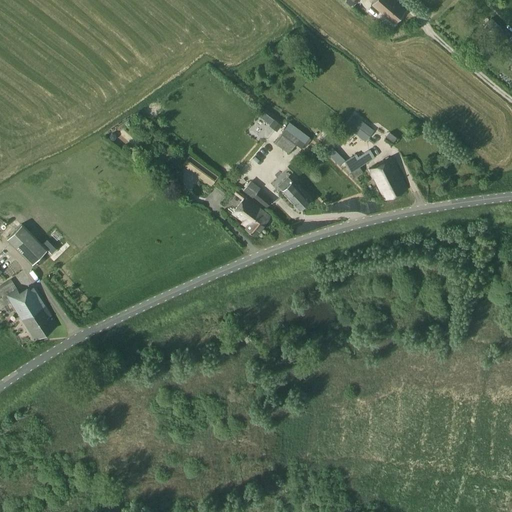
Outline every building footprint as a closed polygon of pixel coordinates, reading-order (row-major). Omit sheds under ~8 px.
[(394,24),(406,10),(394,0),(374,0),(371,4),(394,24)] [(491,18),(484,26),(496,37),(503,29),(491,18)] [(305,37),(299,42),(303,46),(308,41),(305,37)] [(346,127),(365,141),(374,130),(355,116),(346,127)] [(269,126),(277,131),(282,125),(274,119),(269,126)] [(288,123),(284,129),(274,142),(288,153),(302,134),(288,123)] [(393,142),(397,137),(390,132),(386,137),(393,142)] [(331,146),(326,152),(340,166),(344,161),(345,160),(331,146)] [(345,160),(344,161),(347,166),(354,176),(362,171),(359,166),(375,157),(370,149),(355,158),(353,156),(345,160)] [(198,174),(200,171),(213,181),(218,176),(217,176),(218,175),(190,154),(183,163),(198,174)] [(391,157),(369,168),(385,200),(407,189),(391,157)] [(293,181),(283,190),(299,209),(310,199),(293,181)] [(259,188),(253,195),(266,206),(272,199),(259,188)] [(245,196),(232,213),(242,221),(240,225),(245,229),(255,236),(270,215),(245,196)] [(232,211),(240,203),(235,198),(227,206),(232,211)] [(21,223),(7,238),(32,264),(35,261),(38,258),(47,249),(21,223)] [(55,262),(72,246),(67,241),(50,257),(55,262)] [(35,340),(58,326),(33,287),(20,295),(11,279),(0,285),(0,307),(10,301),(24,323),(35,340)]
